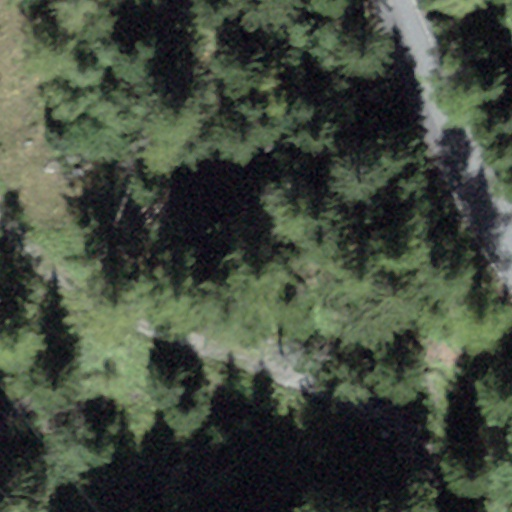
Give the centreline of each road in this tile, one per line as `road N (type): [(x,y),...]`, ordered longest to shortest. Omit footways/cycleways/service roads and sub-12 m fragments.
road 1 (track): [(421,511),(424,456),(392,409),(84,301),(41,270),(0,212)]
road 2 (tertiary): [(511,251),(441,119),(391,0)]
